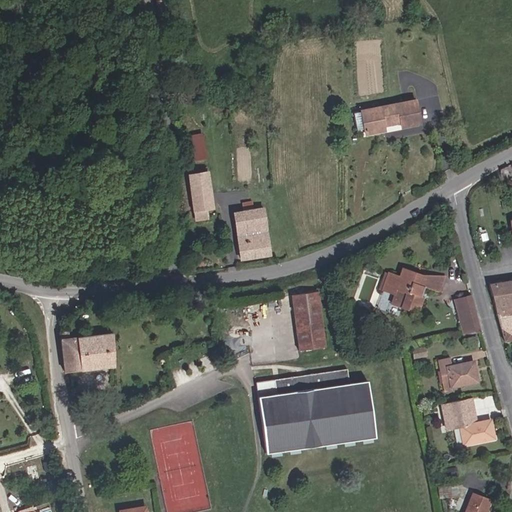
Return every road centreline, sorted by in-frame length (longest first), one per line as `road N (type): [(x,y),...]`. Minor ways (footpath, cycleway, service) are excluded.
road 1 (tertiary): [(163,285),(320,259),(452,186)]
road 2 (residential): [(163,285),(166,142),(148,0)]
road 3 (tertiary): [(83,511),(55,362),(53,290)]
road 4 (unclassified): [(504,383),(452,186)]
